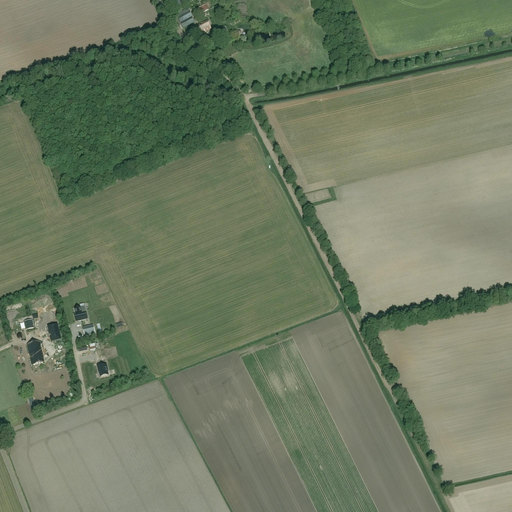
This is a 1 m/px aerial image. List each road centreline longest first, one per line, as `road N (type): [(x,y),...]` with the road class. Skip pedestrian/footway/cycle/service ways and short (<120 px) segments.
road 1 (track): [(449,511),(245,97)]
road 2 (unclassified): [(161,0),(181,34),(245,97)]
